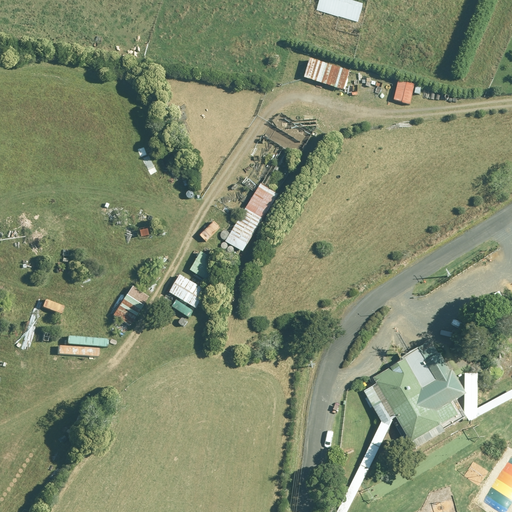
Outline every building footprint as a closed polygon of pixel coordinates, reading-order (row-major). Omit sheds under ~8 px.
[(359,23),(364,5),(347,0),(321,0),(318,11),(359,23)] [(313,59),(306,79),(346,92),(352,72),(313,59)] [(237,247),(246,252),(281,196),(262,185),(230,238),(239,244),(237,247)] [(209,292),(182,276),(172,294),(199,310),(209,292)] [(132,287),(112,314),(129,327),(149,299),(132,287)] [(401,416),(417,443),(463,417),(456,406),(472,397),(457,372),(456,373),(436,339),(393,365),(395,368),(376,379),(380,386),(364,395),(383,427),(390,423),(395,420),(401,416)] [(485,412),(486,414),(511,401),(511,395),(490,406),(491,408),(485,412)] [(390,423),(383,427),(341,511),(349,511),(395,420),(390,423)]
